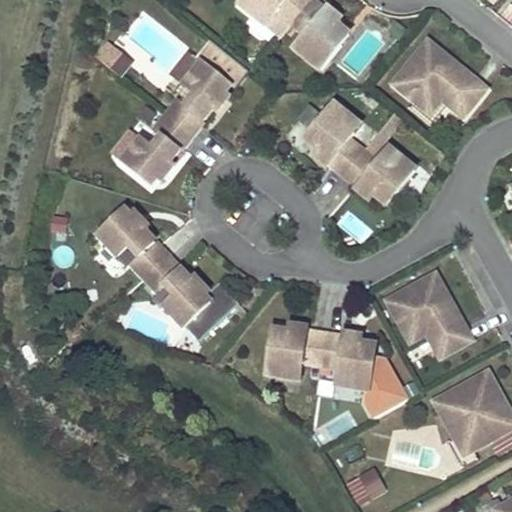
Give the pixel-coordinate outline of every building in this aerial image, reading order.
[(280,9),(294,20),(309,0),(243,0),(243,1),(258,12),(263,6),(275,15),(280,9)] [(323,65),(351,30),(340,21),(343,16),(329,5),(328,6),(320,0),(309,0),(294,20),(308,31),(303,37),(314,47),(309,54),(323,65)] [(269,22),(275,15),(263,6),(258,12),(269,22)] [(150,49),(162,28),(144,17),(132,38),(150,49)] [(199,54),(207,61),(187,84),(199,94),(190,104),(182,98),(170,113),(194,133),(216,107),(219,110),(233,93),(229,90),(235,83),(239,86),(253,69),(213,37),(199,54)] [(314,47),(303,37),(297,44),(309,54),(314,47)] [(461,65),(431,40),(396,81),(432,111),(444,97),(465,114),(488,87),(468,70),(461,79),(453,73),(461,65)] [(111,43),(101,55),(121,72),(131,60),(111,43)] [(187,84),(207,61),(199,54),(193,50),(174,73),(187,84)] [(468,70),(461,65),(453,73),(461,79),(468,70)] [(338,102),(310,137),(322,147),(318,151),(332,163),(333,161),(347,173),(368,148),(354,137),(359,130),(347,121),(353,114),(338,102)] [(194,133),(170,113),(158,128),(166,134),(157,145),(145,136),(126,159),(154,182),(160,175),(164,178),(177,162),(173,159),(194,133)] [(347,121),(359,130),(364,124),(353,114),(347,121)] [(392,146),(387,153),(398,162),(404,156),(392,146)] [(382,159),(368,148),(347,173),(361,184),(360,186),(374,197),(378,193),(389,202),(418,167),(404,156),(398,162),(387,153),(382,159)] [(128,207),(101,231),(121,254),(133,244),(142,254),(134,261),(147,276),(171,254),(148,229),(152,226),(137,211),(134,214),(128,207)] [(69,219),(54,217),(52,230),(67,232),(69,219)] [(171,254),(147,276),(160,290),(168,283),(177,293),(166,303),(187,326),(213,302),(207,295),(211,292),(197,276),(193,279),(171,254)] [(456,307),(438,273),(390,298),(412,339),(429,331),(442,355),(473,338),(460,315),(451,320),(447,312),(456,307)] [(460,315),(456,307),(447,312),(451,320),(460,315)] [(305,361),(323,364),(328,332),(310,329),(311,327),(293,324),(292,330),(277,327),(269,372),(288,375),(289,366),(304,369),(305,361)] [(370,389),(378,345),(363,342),(364,336),(347,333),(346,335),(328,332),(323,364),(340,367),(339,375),(354,377),(352,386),(370,389)] [(303,377),(304,369),(289,366),(288,375),(303,377)] [(490,372),(438,401),(467,453),(511,428),(511,411),(509,406),(502,410),(491,390),(498,386),(490,372)] [(354,377),(339,375),(337,383),(352,386),(354,377)] [(491,390),(502,410),(509,406),(498,386),(491,390)] [(374,469),(346,485),(358,507),(387,491),(374,469)] [(511,511),(511,499),(496,508),(498,511),(511,511)]
